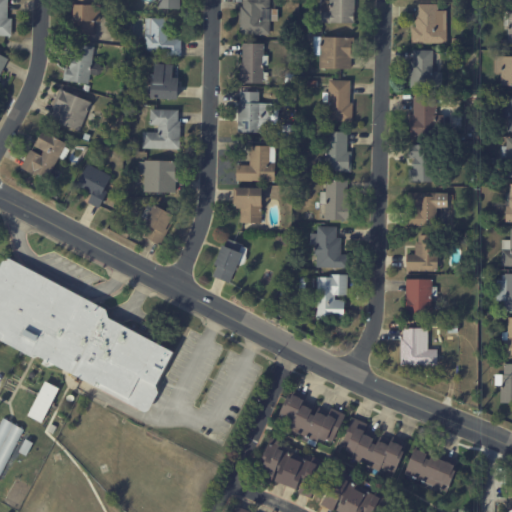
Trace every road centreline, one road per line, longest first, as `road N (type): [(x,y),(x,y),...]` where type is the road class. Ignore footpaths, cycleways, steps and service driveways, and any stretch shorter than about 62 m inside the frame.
road 1 (residential): [(0,195),(353,374),(511,438)]
road 2 (residential): [(353,374),(376,311),(384,0)]
road 3 (residential): [(179,287),(208,199),(215,0)]
road 4 (residential): [(295,345),(233,485)]
road 5 (residential): [(0,138),(33,74),(39,0)]
